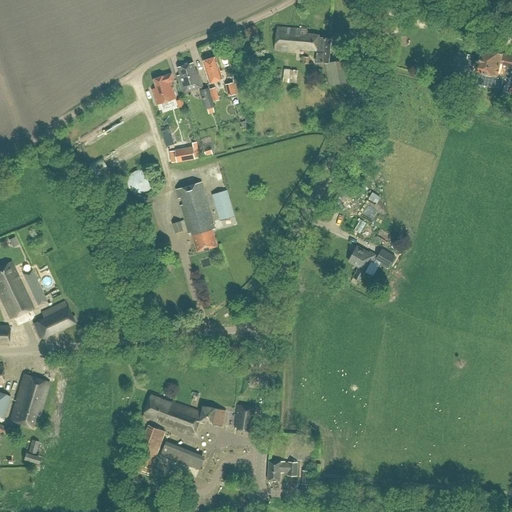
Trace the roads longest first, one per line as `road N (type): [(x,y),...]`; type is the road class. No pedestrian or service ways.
road 1 (tertiary): [(268,328),(283,255),(354,111),(361,52),(351,0)]
road 2 (residential): [(0,351),(268,328)]
road 3 (unclassified): [(464,511),(258,492)]
road 4 (unclassified): [(132,74),(291,0)]
road 5 (tertiary): [(258,492),(268,328)]
road 6 (track): [(0,164),(132,74)]
